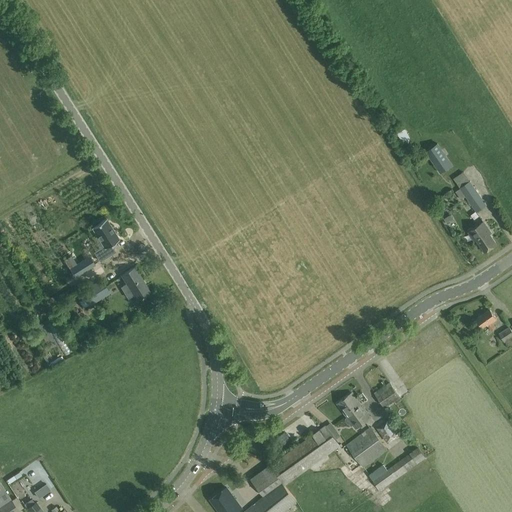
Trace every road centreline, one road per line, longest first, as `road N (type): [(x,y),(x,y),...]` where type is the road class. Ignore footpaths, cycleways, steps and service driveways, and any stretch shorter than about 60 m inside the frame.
road 1 (tertiary): [(213,350),(181,284),(3,0)]
road 2 (tertiary): [(215,407),(254,411),(284,403),(425,306),(511,258)]
road 3 (tertiary): [(155,511),(197,464),(215,407)]
